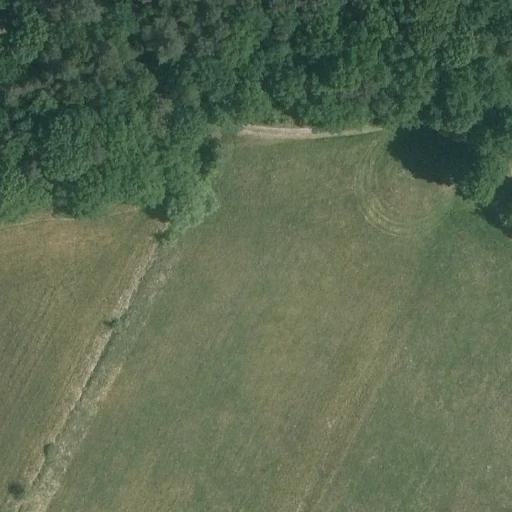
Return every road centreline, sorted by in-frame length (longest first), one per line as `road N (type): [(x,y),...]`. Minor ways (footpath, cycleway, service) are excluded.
road 1 (track): [(112,0),(144,55),(187,104),(248,132),(406,121),(511,83)]
road 2 (track): [(0,213),(175,163),(235,127)]
